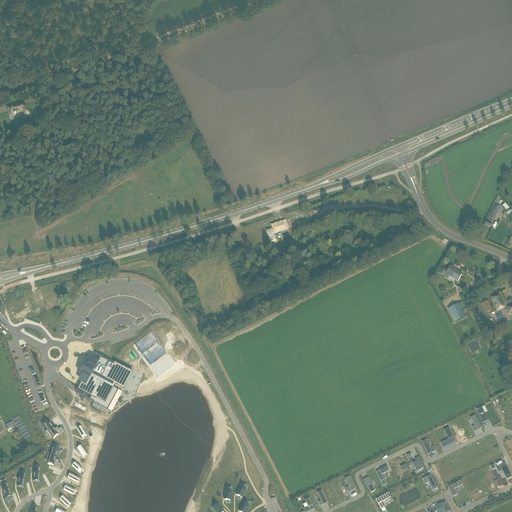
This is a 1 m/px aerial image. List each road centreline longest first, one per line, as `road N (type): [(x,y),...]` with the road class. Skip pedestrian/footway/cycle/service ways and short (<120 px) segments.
road 1 (secondary): [(29,271),(316,185)]
road 2 (track): [(257,0),(2,93)]
road 3 (unclassified): [(511,260),(443,230),(414,187)]
road 4 (secondary): [(511,99),(397,146)]
